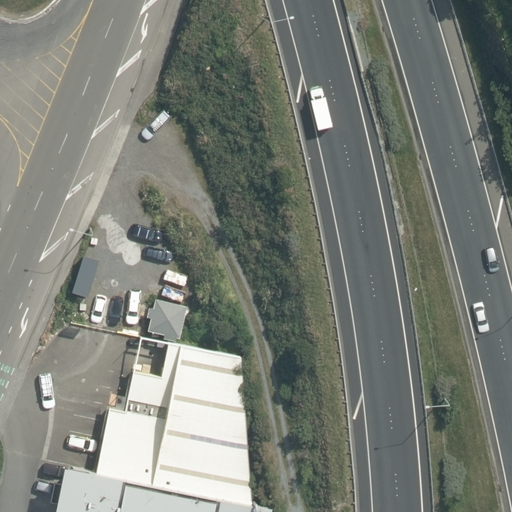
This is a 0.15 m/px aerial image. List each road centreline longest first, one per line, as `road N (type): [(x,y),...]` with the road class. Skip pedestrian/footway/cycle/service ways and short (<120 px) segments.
road 1 (motorway): [(401,511),(388,341),(315,0)]
road 2 (motorway): [(413,0),(461,148),(511,369)]
road 3 (primary): [(124,0),(69,147),(14,240)]
